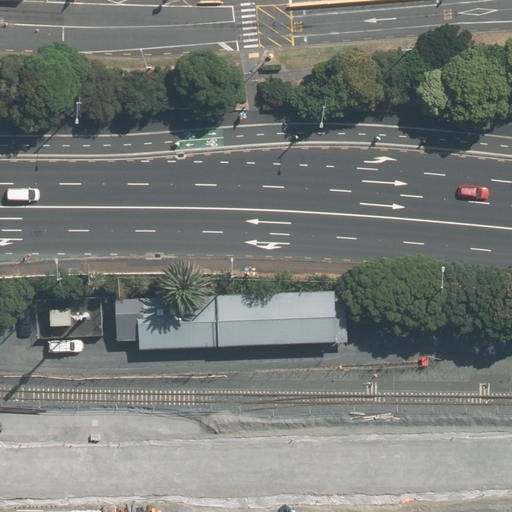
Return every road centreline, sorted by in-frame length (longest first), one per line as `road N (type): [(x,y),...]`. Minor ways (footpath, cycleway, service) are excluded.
road 1 (primary): [(104,191),(257,193),(511,214)]
road 2 (unclassified): [(227,0),(189,12),(0,25)]
